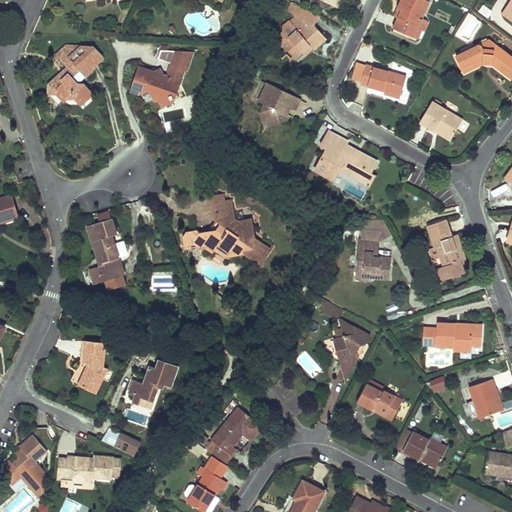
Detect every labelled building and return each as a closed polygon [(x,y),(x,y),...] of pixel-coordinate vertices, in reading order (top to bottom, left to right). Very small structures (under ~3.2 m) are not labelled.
[(426,0),(401,0),(398,7),(403,10),(398,18),(394,27),(413,36),(421,18),(429,1),(426,0)] [(511,0),(503,13),(511,19),(511,0)] [(289,5),(288,8),(295,16),(303,10),(289,5)] [(286,29),(277,37),(294,57),(305,47),(309,44),(311,47),(313,48),(325,38),(314,24),(317,17),(303,10),(295,16),(284,25),(286,29)] [(421,18),(413,36),(418,39),(421,29),(423,31),(427,22),(426,20),(421,18)] [(481,44),(456,56),(464,73),(482,64),(483,65),(483,62),(492,63),(492,65),(494,66),(499,70),(503,64),(511,70),(511,68),(511,58),(491,43),(482,47),(481,44)] [(77,94),(85,102),(94,94),(84,83),(79,83),(74,78),(74,76),(74,70),(78,66),(81,69),(85,74),(91,68),(90,67),(96,66),(98,65),(97,58),(103,58),(103,56),(94,47),(68,46),(57,55),(57,59),(62,58),(68,68),(68,73),(61,80),(56,78),(50,85),(49,93),(57,93),(61,98),(66,93),(77,94)] [(154,73),(140,67),(131,90),(140,93),(150,89),(155,98),(161,100),(163,106),(174,101),(169,91),(179,86),(185,70),(187,71),(193,53),(162,53),(159,61),(172,66),(168,77),(164,78),(160,70),(154,73)] [(503,64),(499,70),(511,79),(511,78),(511,68),(511,70),(503,64)] [(366,65),(361,81),(369,83),(368,86),(385,92),(401,96),(406,77),(366,65)] [(68,68),(56,78),(61,80),(68,73),(68,68)] [(91,68),(85,74),(87,76),(93,71),(91,68)] [(268,84),(260,100),(266,103),(261,113),(268,116),(271,125),(287,119),(290,115),(287,114),(283,111),(287,105),(291,106),(294,108),(299,99),(268,84)] [(169,91),(174,101),(179,86),(169,91)] [(77,100),(81,105),(85,102),(77,94),(66,93),(61,98),(64,102),(66,99),(77,100)] [(432,101),(420,122),(434,131),(436,127),(453,137),(463,120),(432,101)] [(268,116),(261,113),(266,127),(271,125),(268,116)] [(436,127),(434,131),(450,141),(453,137),(436,127)] [(327,149),(315,169),(333,179),(340,168),(360,179),(365,169),(371,172),(377,161),(359,152),(356,157),(343,149),(346,144),(348,142),(329,131),(321,145),(327,149)] [(346,144),(343,149),(356,157),(359,152),(346,144)] [(365,169),(360,179),(369,185),(375,175),(371,172),(365,169)] [(208,197),(209,204),(226,201),(224,193),(208,197)] [(0,223),(18,218),(11,195),(0,198),(0,223)] [(182,236),(185,250),(201,247),(207,245),(215,251),(219,245),(236,256),(242,254),(259,267),(272,249),(256,238),(252,218),(240,220),(236,217),(233,200),(226,201),(209,204),(212,219),(217,222),(220,224),(217,229),(211,230),(200,232),(196,230),(186,232),(182,236)] [(100,266),(91,269),(96,284),(124,275),(112,236),(118,234),(112,218),(88,226),(98,258),(101,257),(103,265),(100,266)] [(363,220),(362,239),(380,241),(392,235),(384,219),(363,220)] [(446,219),(434,223),(436,227),(428,229),(434,247),(437,246),(444,266),(436,269),(440,280),(465,271),(461,261),(466,259),(461,246),(456,248),(451,236),(446,219)] [(217,222),(211,230),(217,229),(220,224),(217,222)] [(457,234),(451,236),(456,248),(461,246),(457,234)] [(359,239),(358,249),(370,250),(369,259),(373,259),(373,256),(378,256),(380,241),(362,239),(359,239)] [(116,243),(120,257),(127,254),(123,241),(116,243)] [(207,245),(201,247),(212,254),(215,251),(207,245)] [(219,245),(215,251),(225,258),(236,256),(219,245)] [(358,249),(356,278),(369,279),(372,277),(390,278),(391,257),(378,256),(373,256),(373,259),(369,259),(370,250),(358,249)] [(153,279),(154,289),(174,288),(174,278),(153,279)] [(340,308),(326,300),(321,310),(335,317),(337,313),(340,308)] [(339,356),(342,368),(350,372),(358,358),(355,352),(360,345),(365,344),(370,335),(347,323),(341,325),(342,328),(335,330),(336,339),(334,339),(337,351),(339,350),(342,352),(339,356)] [(455,333),(456,324),(438,323),(438,327),(424,326),(423,344),(436,345),(454,346),(454,350),(463,351),(463,345),(472,345),(482,345),(483,330),(473,329),(473,326),(460,325),(460,333),(455,333)] [(456,324),(455,333),(460,333),(460,325),(473,326),(473,329),(483,330),(483,325),(456,324)] [(85,371),(79,384),(96,392),(107,368),(103,366),(106,342),(85,341),(83,362),(88,364),(91,365),(88,372),(85,371)] [(355,352),(358,358),(365,344),(360,345),(355,352)] [(428,350),(427,364),(450,366),(451,351),(428,350)] [(136,395),(133,402),(144,406),(147,399),(154,401),(159,387),(162,388),(164,384),(171,386),(178,368),(160,361),(156,369),(150,367),(144,381),(147,382),(145,385),(134,381),(129,392),(136,395)] [(350,372),(342,368),(346,380),(350,372)] [(446,376),(430,379),(433,393),(448,390),(446,376)] [(493,379),(470,387),(474,400),(466,403),(472,420),(500,411),(493,390),(496,388),(493,379)] [(367,383),(358,401),(374,410),(376,407),(395,416),(403,400),(384,390),(383,392),(367,383)] [(496,388),(493,390),(500,411),(503,410),(501,402),(496,388)] [(147,399),(144,406),(151,408),(154,401),(147,399)] [(507,400),(501,402),(503,410),(504,413),(510,411),(507,400)] [(254,419),(239,407),(205,448),(216,458),(223,464),(235,449),(232,446),(242,433),(245,431),(247,432),(253,437),(262,426),(254,419)] [(376,407),(374,410),(393,420),(395,416),(376,407)] [(126,425),(123,433),(141,440),(144,432),(126,425)] [(511,428),(502,432),(508,447),(511,445),(511,428)] [(404,432),(396,447),(420,459),(422,455),(439,465),(448,448),(430,438),(429,441),(413,432),(412,435),(404,432)] [(140,442),(121,433),(115,447),(133,456),(140,442)] [(19,459),(3,473),(13,484),(21,477),(41,499),(45,472),(35,461),(46,452),(32,436),(20,446),(23,450),(16,456),(19,459)] [(511,455),(488,452),(484,473),(511,476),(511,455)] [(422,455),(420,459),(437,469),(439,465),(422,455)] [(95,459),(68,456),(68,458),(66,480),(74,480),(74,482),(84,483),(84,480),(93,480),(93,478),(111,479),(111,477),(112,466),(121,467),(121,458),(95,456),(95,459)] [(66,480),(68,458),(59,458),(57,479),(62,479),(66,480)] [(216,458),(208,470),(222,479),(229,468),(223,464),(216,458)] [(112,466),(111,477),(120,478),(121,467),(112,466)] [(208,470),(188,502),(204,511),(215,495),(219,488),(223,490),(227,483),(222,479),(208,470)] [(62,479),(61,487),(92,489),(93,480),(84,480),(84,483),(74,482),(74,480),(62,479)] [(304,480),(294,498),(297,500),(301,501),(299,505),(296,503),(291,511),(314,511),(325,492),(304,480)] [(210,511),(219,498),(215,495),(204,511),(210,511)] [(356,497),(347,511),(390,511),(391,510),(384,506),(383,507),(382,510),(370,504),(356,497)] [(372,501),(370,504),(382,510),(383,507),(372,501)]
